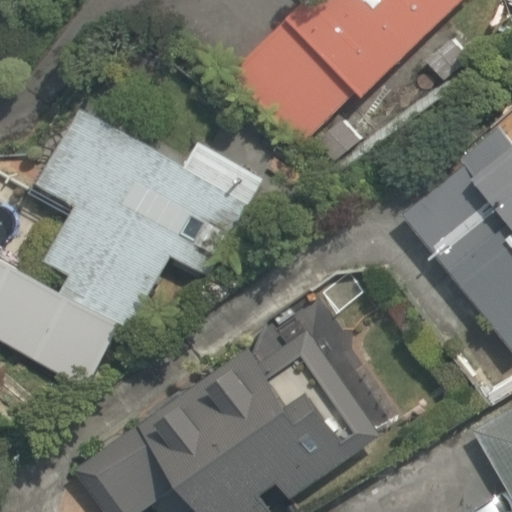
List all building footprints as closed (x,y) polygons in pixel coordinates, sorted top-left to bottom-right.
[(316,0),(325,10),(305,28),(364,97),(477,0),(316,0)] [(0,333),(90,390),(172,259),(209,283),(276,176),(186,119),(165,153),(94,108),(51,178),(97,207),(63,261),(78,271),(67,289),(0,246),(0,333)] [(511,131),(406,218),(511,347),(511,131)] [(276,337),(84,464),(115,511),(282,511),(379,449),(316,353),(295,366),(276,337)] [(511,410),(474,432),(511,501),(511,410)]
